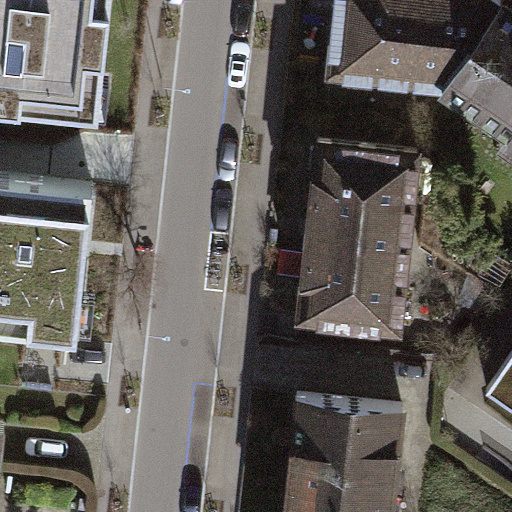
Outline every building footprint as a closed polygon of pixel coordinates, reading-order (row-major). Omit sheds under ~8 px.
[(0,0),(0,100),(79,109),(83,70),(103,72),(110,0),(0,0)] [(443,79),(497,0),(337,0),(331,67),(443,79)] [(511,4),(506,0),(497,0),(443,79),(511,126),(511,4)] [(400,326),(420,148),(320,137),(299,315),(400,326)] [(91,182),(0,170),(0,320),(76,328),(91,182)] [(511,349),(486,387),(511,404),(511,349)] [(391,511),(403,402),(298,390),(284,511),(391,511)]
